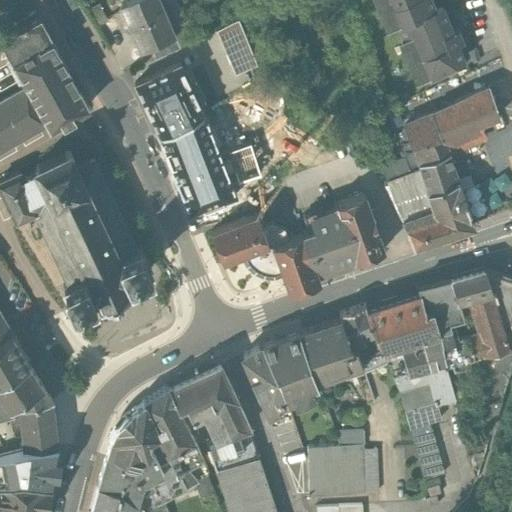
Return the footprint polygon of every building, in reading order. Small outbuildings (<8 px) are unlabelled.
[(375,0),(379,9),(377,10),(382,22),(378,24),(384,39),(383,40),(387,50),(388,50),(395,65),(406,60),(448,43),(441,27),(435,30),(422,0),(375,0)] [(159,26),(127,41),(147,85),(156,81),(180,70),(159,26)] [(448,43),(406,60),(411,72),(407,73),(413,88),(412,88),(416,99),(418,99),(424,115),(470,96),(449,43),(448,43)] [(93,137),(44,51),(32,58),(30,55),(25,58),(26,61),(6,72),(30,116),(51,154),(54,159),(67,152),(68,153),(77,149),(76,147),(93,137)] [(186,82),(180,70),(156,81),(162,93),(164,92),(186,82)] [(164,168),(195,152),(208,145),(185,97),(139,117),(164,168)] [(0,182),(51,154),(30,116),(0,133),(0,182)] [(423,196),(456,186),(452,174),(508,151),(497,123),(411,157),(423,196)] [(254,176),(233,182),(242,211),(263,204),(254,176)] [(23,199),(0,210),(0,211),(18,250),(39,241),(72,310),(67,313),(77,335),(100,324),(103,331),(139,314),(135,307),(155,298),(145,276),(139,278),(96,187),(81,194),(74,178),(38,195),(40,199),(26,205),(23,199)] [(481,259),(456,186),(423,196),(440,249),(412,260),(421,280),(481,259)] [(387,200),(393,214),(413,206),(408,192),(387,200)] [(340,236),(342,240),(361,290),(362,294),(369,291),(382,286),(391,283),(369,225),(340,236)] [(307,266),(321,304),(361,290),(342,240),(314,251),(318,262),(307,266)] [(225,292),(245,285),(251,296),(262,304),(275,308),(288,305),(292,315),(321,304),(307,266),(294,270),(290,260),(278,255),(267,259),(262,245),(214,263),(225,292)] [(382,286),(369,291),(371,296),(384,291),(382,286)] [(321,304),(292,315),(294,322),(324,312),(321,304)] [(426,325),(371,341),(376,353),(378,359),(389,385),(405,424),(415,461),(436,455),(447,453),(443,435),(460,430),(453,399),(437,339),(430,341),(426,325)] [(358,377),(360,376),(369,372),(376,390),(389,385),(378,359),(376,360),(373,355),(376,353),(371,341),(369,336),(345,346),(347,350),(358,377)] [(0,366),(16,357),(7,342),(0,346),(0,366)] [(304,364),(320,411),(367,394),(360,376),(358,377),(347,350),(304,364)] [(0,408),(34,388),(16,357),(0,366),(0,408)] [(304,364),(267,377),(285,412),(291,431),(307,426),(323,418),(320,411),(304,364)] [(285,412),(267,377),(248,385),(274,444),(284,439),(283,435),(291,431),(285,412)] [(15,439),(24,436),(37,430),(55,427),(34,388),(0,408),(0,412),(8,426),(0,428),(0,443),(12,440),(15,439)] [(205,445),(218,471),(211,473),(223,511),(271,511),(254,456),(224,391),(197,404),(196,402),(171,414),(190,452),(205,445)] [(190,452),(171,414),(147,430),(137,436),(124,448),(114,465),(100,511),(201,511),(200,510),(188,497),(207,488),(204,480),(198,469),(190,452)] [(24,436),(26,472),(61,472),(55,427),(37,430),(24,436)] [(306,433),(299,436),(307,449),(312,447),(306,433)] [(12,440),(0,443),(0,466),(18,462),(12,440)] [(436,455),(415,461),(430,511),(451,506),(436,455)] [(340,462),(344,476),(367,475),(376,475),(373,461),(340,462)] [(496,470),(472,474),(481,508),(496,470)] [(0,492),(24,487),(23,497),(22,509),(44,511),(55,511),(61,472),(26,472),(4,478),(0,478),(0,492)] [(368,511),(368,481),(367,475),(344,476),(311,477),(312,496),(314,511),(368,511)] [(382,511),(381,480),(368,481),(368,511),(382,511)] [(6,511),(22,509),(23,497),(5,500),(6,511)]
